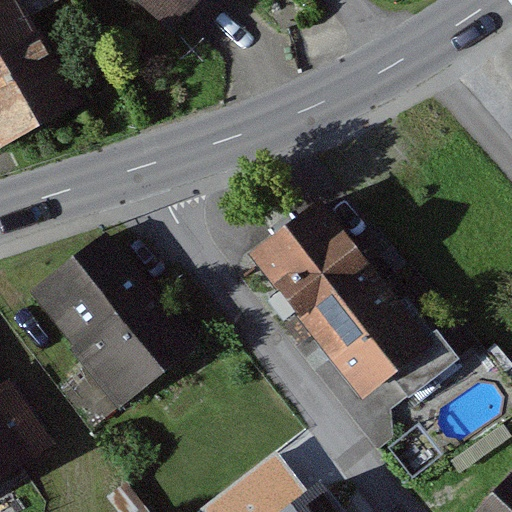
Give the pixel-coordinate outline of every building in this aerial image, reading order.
[(0,0),(0,148),(83,99),(23,0),(0,0)] [(220,0),(148,0),(189,35),(220,0)] [(326,197),(259,253),(386,403),(452,347),(326,197)] [(215,353),(122,237),(51,295),(144,410),(215,353)] [(0,493),(60,451),(0,366),(0,493)] [(511,511),(511,495),(495,511),(511,511)]
